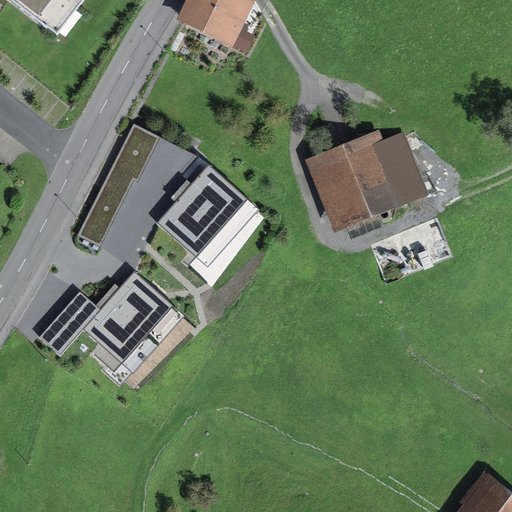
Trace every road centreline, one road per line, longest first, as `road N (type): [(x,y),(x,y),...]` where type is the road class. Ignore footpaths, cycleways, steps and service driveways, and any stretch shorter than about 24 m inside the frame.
road 1 (tertiary): [(166,0),(73,161)]
road 2 (tertiary): [(73,161),(0,304)]
